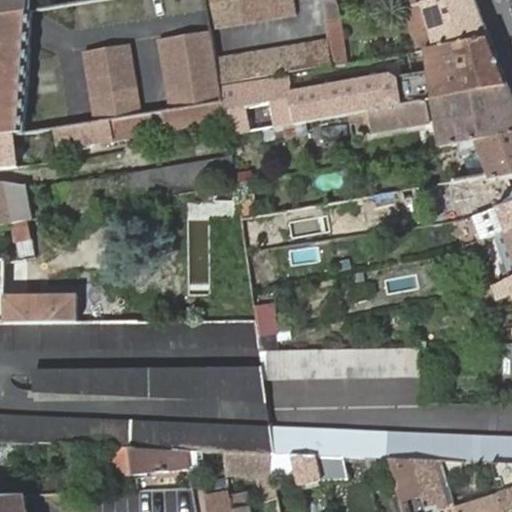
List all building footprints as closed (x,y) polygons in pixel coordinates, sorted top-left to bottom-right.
[(0,0),(0,16),(34,11),(34,0),(0,0)] [(207,0),(213,30),(298,16),(295,0),(207,0)] [(340,19),(337,0),(323,0),(327,22),(340,19)] [(448,0),(395,0),(394,0),(384,2),(386,11),(409,7),(448,0)] [(492,40),(476,0),(448,0),(409,7),(418,53),(426,52),(492,40)] [(0,138),(11,137),(25,135),(31,49),(32,33),(34,11),(0,16),(0,138)] [(327,22),(330,39),(334,68),(348,65),(340,19),(327,22)] [(174,111),(224,102),(221,87),(217,59),(213,33),(163,41),(174,111)] [(217,59),(221,87),(334,68),(330,39),(217,59)] [(492,40),(426,52),(434,100),(439,99),(510,87),(492,40)] [(89,53),(100,123),(115,120),(141,116),(129,46),(89,53)] [(373,111),(401,105),(392,58),(348,65),(334,68),(221,87),(224,102),(227,122),(229,137),(354,114),(363,113),(373,111)] [(428,138),(430,150),(461,145),(511,135),(511,92),(510,87),(439,99),(440,108),(444,108),(448,135),(428,138)] [(434,110),(433,100),(373,111),(363,113),(354,114),(356,123),(365,122),(366,130),(376,128),(377,132),(437,122),(434,110)] [(227,122),(224,102),(174,111),(154,114),(156,133),(227,122)] [(117,139),(156,133),(154,114),(141,116),(115,120),(117,139)] [(57,130),(60,148),(117,139),(115,120),(100,123),(57,130)] [(305,124),(265,131),(266,142),(307,134),(305,124)] [(511,135),(461,145),(467,181),(473,180),(490,177),(492,180),(511,176),(511,135)] [(0,138),(0,170),(4,170),(0,150),(0,145),(12,143),(11,137),(0,138)] [(54,187),(59,212),(237,182),(233,157),(54,187)] [(455,183),(457,194),(457,195),(482,185),(488,186),(498,209),(511,203),(511,176),(492,180),(490,177),(473,180),(467,181),(456,183),(455,183)] [(5,183),(0,183),(0,225),(13,224),(14,224),(25,222),(29,221),(25,185),(5,184),(5,183)] [(476,188),(486,213),(498,209),(488,186),(482,185),(476,188)] [(511,203),(498,209),(483,214),(489,231),(491,237),(511,229),(511,203)] [(14,224),(13,224),(17,244),(33,241),(29,221),(25,222),(14,224)] [(511,229),(491,237),(498,255),(511,250),(511,249),(511,229)] [(483,240),(475,243),(477,250),(486,247),(483,240)] [(511,249),(511,250),(498,255),(508,282),(511,280),(511,249)] [(0,298),(5,298),(5,324),(79,324),(79,295),(37,296),(37,283),(9,283),(6,263),(5,262),(0,262),(0,298)] [(511,280),(493,288),(497,300),(511,294),(511,280)] [(0,350),(260,348),(259,339),(258,330),(257,322),(79,324),(5,324),(0,324),(0,350)] [(260,348),(260,352),(278,351),(276,335),(259,339),(260,348)] [(278,351),(260,352),(263,369),(264,379),(420,376),(420,349),(278,351)] [(264,379),(263,369),(35,371),(35,393),(267,402),(264,379)] [(276,455),(271,429),(0,417),(0,443),(112,448),(130,449),(185,451),(225,453),(272,455),(276,455)] [(511,438),(271,427),(271,429),(276,455),(292,456),(317,457),(342,458),(366,459),(390,460),(414,461),(432,462),(442,462),(460,463),(493,464),(511,465),(511,438)] [(134,475),(130,449),(112,448),(116,477),(134,475)] [(188,468),(185,451),(130,449),(134,475),(134,476),(188,468)] [(271,468),(272,455),(225,453),(227,471),(227,474),(258,475),(263,496),(261,496),(262,501),(258,501),(258,505),(259,511),(280,511),(272,475),(272,471),(271,468)] [(292,456),(276,455),(272,455),(271,468),(272,471),(296,472),(292,456)] [(317,457),(292,456),(296,472),(299,486),(304,511),(312,511),(306,484),(322,480),(322,479),(317,457)] [(346,478),(342,458),(317,457),(322,479),(346,478)] [(394,474),(390,460),(366,459),(369,473),(394,474)] [(423,496),(414,461),(390,460),(394,474),(401,501),(423,496)] [(457,511),(456,508),(451,509),(447,510),(432,462),(414,461),(423,496),(426,507),(427,511),(457,511)] [(461,473),(460,463),(442,462),(444,467),(446,474),(461,473)] [(511,511),(511,465),(493,464),(498,481),(509,479),(511,486),(511,492),(502,495),(506,511),(511,511)] [(233,511),(233,509),(231,496),(231,494),(206,498),(208,511),(233,511)] [(506,511),(502,495),(463,506),(461,497),(453,499),(456,508),(457,511),(506,511)] [(0,511),(29,511),(28,497),(15,497),(0,497),(0,511)]
